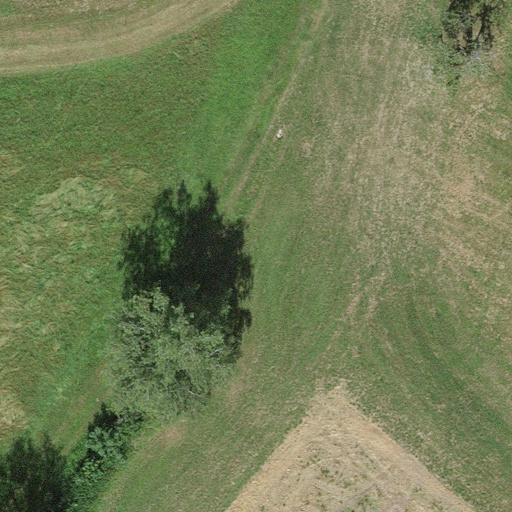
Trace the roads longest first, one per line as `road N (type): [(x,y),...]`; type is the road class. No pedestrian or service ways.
road 1 (track): [(8,511),(307,31),(315,0)]
road 2 (track): [(202,0),(115,47),(0,56)]
